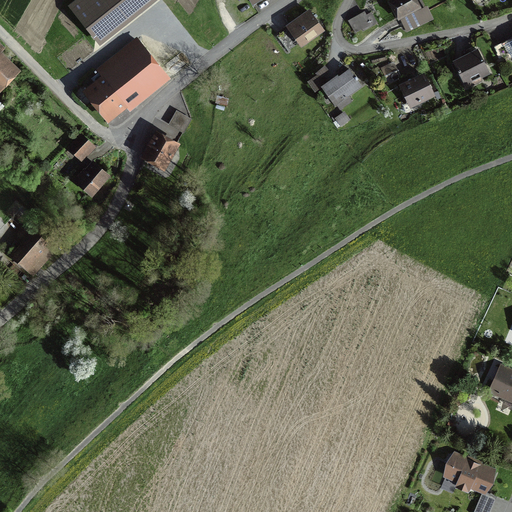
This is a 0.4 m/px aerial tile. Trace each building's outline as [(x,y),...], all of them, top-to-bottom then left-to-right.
[(156,0),(81,0),(72,7),(102,44),(156,0)] [(391,0),(390,1),(399,18),(417,8),(412,0),(391,0)] [(308,12),(288,27),(302,45),(321,31),(308,12)] [(363,13),(348,22),(354,33),(362,29),(363,31),(376,24),(371,14),(365,17),(363,13)] [(87,93),(107,117),(118,109),(162,73),(135,40),(106,63),(113,72),(104,80),(87,93)] [(488,73),(477,51),(453,63),(464,85),(488,73)] [(0,84),(1,86),(15,72),(0,57),(0,84)] [(328,97),(330,96),(336,104),(360,86),(356,81),(357,80),(355,77),(354,78),(348,70),(347,70),(348,71),(337,78),(336,77),(321,88),(328,97)] [(415,99),(417,103),(432,95),(423,76),(407,84),(403,76),(397,79),(403,93),(402,97),(404,101),(408,102),(415,99)] [(182,133),(190,120),(176,112),(168,125),(182,133)] [(340,125),(347,120),(343,114),(336,119),(340,125)] [(0,138),(0,141),(13,153),(18,147),(14,143),(3,135),(0,138)] [(173,144),(156,135),(144,156),(161,166),(163,167),(176,145),(173,144)] [(91,145),(82,136),(69,149),(78,158),(91,145)] [(83,175),(80,173),(74,179),(91,194),(106,177),(90,163),(85,168),(88,170),(83,175)] [(53,207),(43,217),(48,222),(58,212),(55,209),(59,205),(56,202),(52,206),(53,207)] [(33,234),(13,256),(24,266),(44,244),(33,234)] [(511,372),(502,367),(492,388),(490,392),(494,393),(501,397),(502,395),(507,398),(509,395),(511,395),(511,372)] [(496,468),(454,452),(448,467),(444,476),(457,481),(455,485),(469,490),(470,486),(482,491),(486,492),(487,491),(496,468)] [(486,492),(482,491),(472,511),(489,511),(497,495),(487,491),(486,492)]
